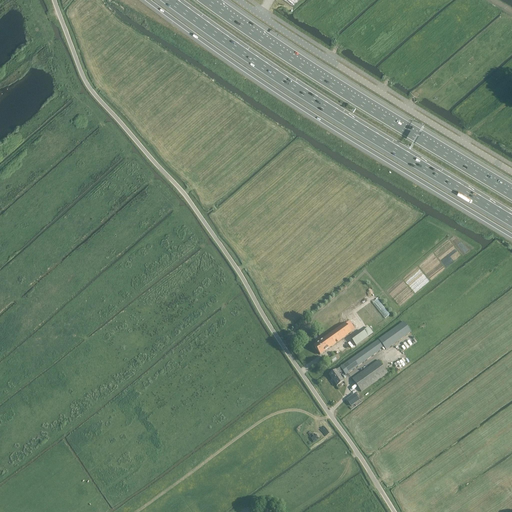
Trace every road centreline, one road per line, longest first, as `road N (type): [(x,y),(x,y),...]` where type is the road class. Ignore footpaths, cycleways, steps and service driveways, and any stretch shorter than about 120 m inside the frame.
road 1 (unclassified): [(393,511),(192,204),(86,84),(53,0)]
road 2 (motorway): [(147,0),(304,109),(511,236)]
road 3 (motorway): [(168,0),(310,98),(511,220)]
road 4 (motorway): [(511,195),(206,0)]
road 5 (secondary): [(511,172),(239,0)]
road 6 (unknown): [(177,0),(413,160)]
road 7 (track): [(134,511),(274,412),(329,415)]
